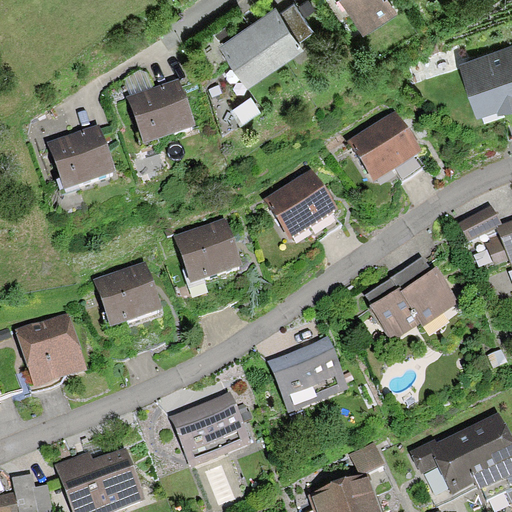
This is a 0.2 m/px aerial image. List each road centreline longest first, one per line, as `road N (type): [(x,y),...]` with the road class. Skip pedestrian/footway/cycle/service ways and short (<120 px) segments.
road 1 (residential): [(0,444),(198,366),(451,193),(511,170)]
road 2 (residential): [(218,0),(47,124)]
